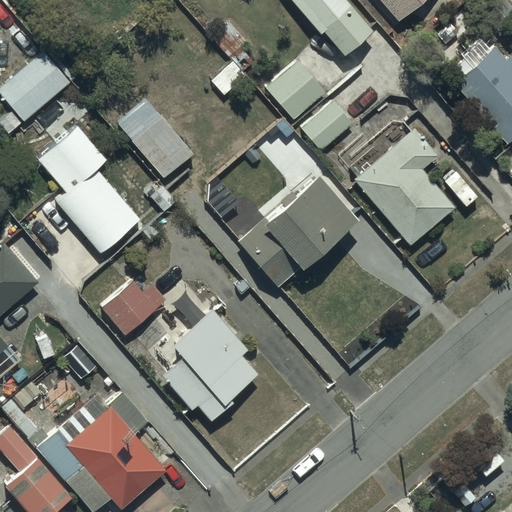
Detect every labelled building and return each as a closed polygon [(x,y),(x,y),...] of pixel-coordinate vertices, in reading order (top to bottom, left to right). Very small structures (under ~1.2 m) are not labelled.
[(291,0),(316,28),(320,25),(341,50),(369,25),(347,0),(291,0)] [(381,0),(395,16),(412,0),(381,0)] [(458,70),(449,77),(503,137),(511,129),(511,54),(508,50),(504,54),(491,40),(469,60),(463,53),(451,63),(458,70)] [(42,45),(0,81),(0,93),(21,117),(69,77),(42,45)] [(265,85),(290,114),(322,87),(297,58),(265,85)] [(143,91),(113,116),(160,174),(190,149),(143,91)] [(330,96),(299,125),(319,147),(350,119),(330,96)] [(73,120),(33,154),(61,186),(51,195),(98,248),(137,213),(93,163),(104,154),(73,120)] [(411,124),(350,174),(407,240),(451,202),(419,165),(435,151),(411,124)] [(262,216),(237,237),(274,284),(301,262),(299,259),(353,213),(313,166),(259,213),(262,216)] [(0,344),(5,340),(0,335),(0,307),(33,277),(0,240),(0,344)] [(132,276),(99,304),(122,332),(163,297),(149,280),(141,286),(132,276)] [(181,352),(160,371),(188,405),(194,400),(207,416),(230,397),(225,392),(253,369),(238,351),(245,345),(210,304),(169,338),(181,352)] [(90,413),(80,401),(33,443),(90,508),(107,493),(118,504),(162,465),(130,429),(145,417),(119,387),(90,413)] [(0,449),(16,467),(1,480),(28,511),(44,511),(68,491),(7,421),(0,427),(0,449)]
